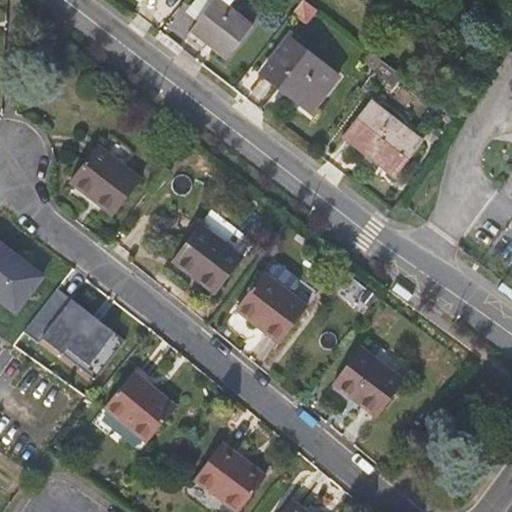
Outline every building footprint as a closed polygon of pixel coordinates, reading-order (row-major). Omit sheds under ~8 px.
[(214,0),(191,31),(227,60),(254,27),(229,7),(234,0),(214,0)] [(307,25),(318,12),(302,0),(292,13),(307,25)] [(338,78),(289,39),(262,74),(311,112),(338,78)] [(373,73),(393,88),(402,76),(382,61),(373,73)] [(423,142),(371,101),(343,137),(395,178),(423,142)] [(418,133),(432,143),(442,131),(428,121),(418,133)] [(102,141),(73,178),(117,213),(146,175),(102,141)] [(202,218),(174,254),(219,290),(248,253),(202,218)] [(0,301),(14,313),(42,277),(28,266),(26,268),(18,262),(19,260),(0,244),(0,301)] [(28,266),(19,260),(18,262),(26,268),(28,266)] [(266,268),(239,304),(284,339),(312,303),(266,268)] [(106,366),(125,341),(99,321),(94,327),(87,322),(92,316),(57,288),(23,332),(38,344),(42,339),(63,355),(67,349),(96,371),(102,362),(106,366)] [(94,327),(99,321),(92,316),(87,322),(94,327)] [(363,343),(334,379),(376,412),(405,376),(363,343)] [(63,355),(95,380),(106,366),(102,362),(96,371),(67,349),(63,355)] [(133,371),(105,407),(148,443),(177,405),(133,371)] [(222,444),(196,480),(235,511),(238,511),(265,478),(222,444)] [(0,448),(0,504),(27,467),(0,448)] [(305,511),(290,500),(280,511),(305,511)]
